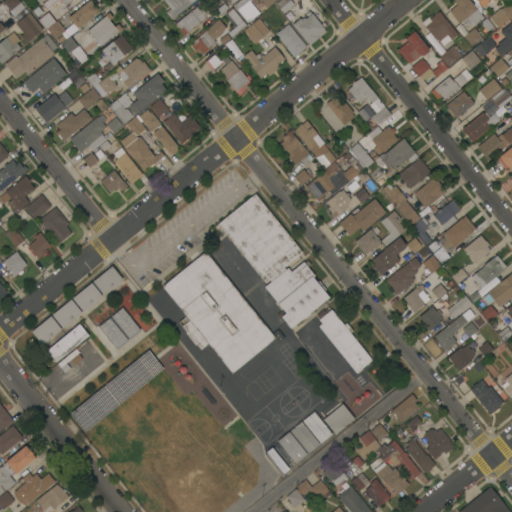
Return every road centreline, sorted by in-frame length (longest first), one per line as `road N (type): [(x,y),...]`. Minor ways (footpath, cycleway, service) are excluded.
road 1 (residential): [(128,0),(511,477)]
road 2 (residential): [(408,0),(0,330)]
road 3 (residential): [(332,0),(511,224)]
road 4 (residential): [(0,361),(123,511)]
road 5 (residential): [(0,102),(112,240)]
